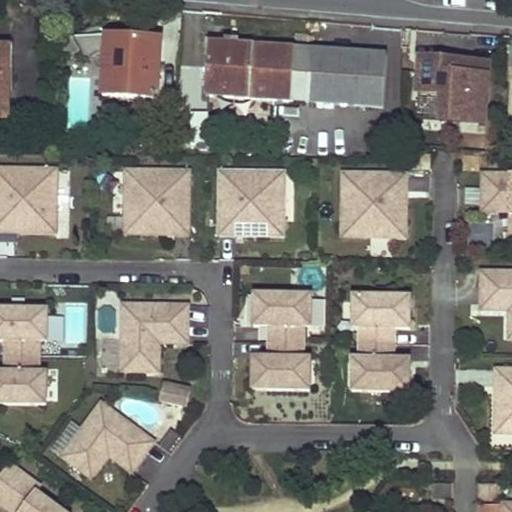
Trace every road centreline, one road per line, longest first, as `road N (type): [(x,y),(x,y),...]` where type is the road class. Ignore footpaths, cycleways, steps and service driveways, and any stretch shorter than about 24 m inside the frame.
road 1 (residential): [(220,431),(223,289),(197,263),(0,261)]
road 2 (residential): [(442,433),(446,141)]
road 3 (residential): [(220,431),(442,433)]
road 4 (residential): [(347,0),(511,20)]
